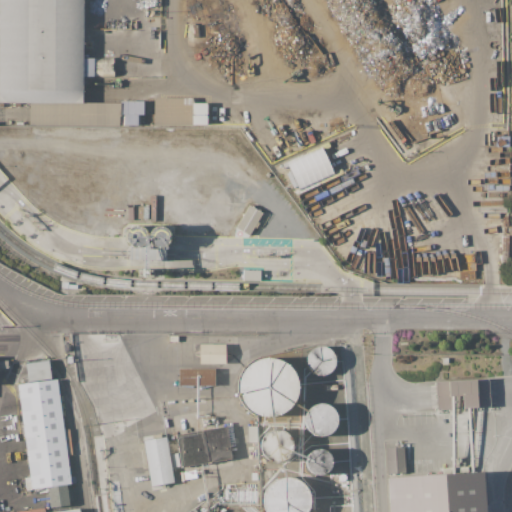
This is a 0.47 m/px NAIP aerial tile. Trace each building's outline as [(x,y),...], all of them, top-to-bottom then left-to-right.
[(84,102),(29,102),(0,102),(0,0),(84,0),(84,57),(113,57),(113,76),(84,76),(84,102)] [(153,97),(193,97),(193,103),(206,103),(206,124),(153,124),(153,97)] [(84,102),(120,102),(120,101),(142,101),(142,114),(140,114),(140,125),(120,125),(29,125),(29,102),(84,102)] [(333,176),(321,147),(286,162),(289,171),(286,173),(292,187),(295,186),(297,191),(333,176)] [(263,213),(248,236),(235,228),(250,205),(263,213)] [(148,206),(148,219),(137,219),(137,206),(148,206)] [(146,232),(149,232),(151,228),(155,226),(159,225),(163,226),(167,228),(169,232),(170,236),(169,240),(167,244),(165,245),(165,260),(128,259),(129,243),(127,240),(126,236),(127,232),(129,228),(132,226),(136,225),(140,226),(144,228),(146,232)] [(242,270),(261,270),(261,275),(260,275),(260,281),(242,281),(242,270)] [(282,271),(291,270),(291,278),(282,278),(282,271)] [(199,363),(199,344),(227,344),(226,363),(199,363)] [(334,365),(331,370),(327,373),(321,374),(316,373),(311,370),(308,365),(307,360),(308,355),(311,350),(316,347),(321,346),(327,347),(331,350),(334,355),(335,360),(334,365)] [(295,398),(289,408),(279,415),(268,417),(256,415),(247,408),(240,398),(238,387),(240,376),(247,366),(256,360),(268,357),(279,360),(289,366),(295,376),(297,387),(295,398)] [(70,509),(80,508),(80,511),(52,511),(49,486),(31,488),(18,384),(29,382),(26,363),(49,360),(52,379),(57,379),(71,483),(67,483),(70,509)] [(178,368),(214,369),(213,385),(177,385),(178,368)] [(488,379),(490,406),(468,408),(468,410),(463,411),(462,396),(447,396),(448,411),(437,412),(435,382),(448,381),(448,380),(468,379),(468,380),(488,379)] [(336,425),(332,430),(327,434),(321,435),(314,434),(309,430),(306,425),(304,419),(306,413),(309,407),(314,404),(321,403),(327,404),(332,407),(336,413),(337,419),(336,425)] [(231,458),(181,465),(176,435),(226,428),(231,458)] [(289,451),(286,456),(281,460),(274,461),(268,460),(263,456),(259,451),(258,445),(259,439),(263,433),(268,430),(274,428),(281,430),(286,433),(289,439),(291,445),(289,451)] [(143,439),(149,485),(172,483),(166,436),(143,439)] [(385,448),(403,447),(405,473),(387,474),(385,448)] [(330,466),(327,470),(323,472),(318,473),(313,472),(309,470),(307,466),(306,461),(307,456),(309,452),(313,449),(318,448),(323,449),(327,452),(330,456),(331,461),(330,466)] [(195,470),(196,477),(185,479),(183,471),(195,470)] [(388,511),(386,478),(482,471),(484,511),(388,511)] [(308,509),(306,511),(265,511),(264,509),(262,500),(264,491),(269,483),(277,478),(286,476),(295,478),(303,483),(308,491),(310,500),(308,509)]
